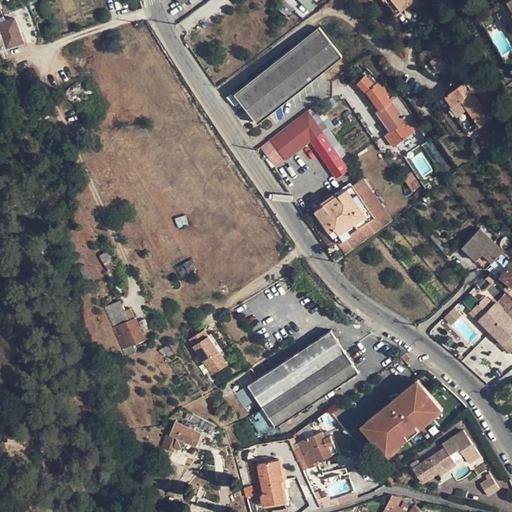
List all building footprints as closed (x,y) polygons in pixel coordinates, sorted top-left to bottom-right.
[(384,0),(396,15),(414,0),(384,0)] [(429,0),(438,16),(439,14),(441,13),(442,13),(446,13),(438,0),(429,0)] [(289,18),(294,12),(285,4),(280,10),(289,18)] [(0,50),(23,42),(15,18),(0,23),(0,16),(3,16),(0,9),(0,50)] [(303,14),(299,11),(297,14),(303,19),(310,14),(307,11),(303,14)] [(258,123),(342,57),(318,27),(235,93),(258,123)] [(467,68),(459,74),(467,85),(475,79),(467,68)] [(490,118),(467,85),(459,74),(448,82),(453,91),(446,96),(452,105),(451,107),(469,132),(490,118)] [(357,84),(361,89),(365,93),(366,92),(375,104),(379,109),(375,112),(390,131),(403,121),(408,126),(413,119),(396,97),(390,101),(386,96),(388,94),(378,81),(376,83),(370,76),(367,78),(364,76),(357,84)] [(372,106),(375,104),(366,92),(365,93),(361,89),(359,90),(372,106)] [(305,112),(270,140),(286,161),(321,133),(305,112)] [(418,145),(426,139),(421,131),(423,130),(419,124),(409,131),(418,145)] [(430,125),(423,130),(421,131),(426,139),(427,140),(437,134),(430,125)] [(480,140),(485,147),(492,142),(487,136),(480,140)] [(407,183),(406,184),(411,191),(418,186),(409,173),(404,178),(407,183)] [(373,214),(383,207),(364,179),(354,186),(373,214)] [(374,216),(373,214),(354,186),(352,184),(315,210),(323,222),(315,228),(329,248),(374,216)] [(176,215),(180,224),(189,218),(183,211),(176,215)] [(481,230),(477,233),(489,245),(493,241),(481,230)] [(476,260),(489,245),(477,233),(464,247),(476,260)] [(485,270),(496,260),(504,253),(493,241),(489,245),(476,260),(485,270)] [(104,258),(105,258),(111,269),(117,266),(112,255),(113,254),(109,246),(100,249),(104,258)] [(511,261),(511,260),(504,253),(496,260),(506,268),(511,261)] [(192,255),(185,259),(188,263),(180,268),(183,273),(197,265),(192,255)] [(81,266),(83,271),(86,280),(93,278),(87,264),(81,266)] [(511,272),(506,268),(500,277),(511,285),(511,272)] [(87,281),(86,280),(83,271),(78,273),(81,283),(87,281)] [(497,282),(490,275),(486,279),(493,286),(497,282)] [(471,311),(490,331),(508,314),(503,309),(505,306),(498,299),(496,302),(488,294),(478,304),(471,311)] [(470,311),(471,311),(478,304),(471,296),(463,303),(470,311)] [(105,307),(114,327),(129,320),(125,311),(120,300),(105,307)] [(131,309),(125,311),(129,320),(135,318),(131,309)] [(511,350),(511,318),(508,314),(490,331),(510,352),(511,350)] [(135,317),(135,318),(129,320),(114,327),(112,328),(125,356),(136,351),(133,345),(145,338),(135,317)] [(188,340),(210,376),(227,366),(205,329),(188,340)] [(248,385),(262,406),(263,406),(298,382),(345,351),(331,330),(248,385)] [(245,338),(235,344),(248,361),(257,354),(245,338)] [(359,372),(345,351),(298,382),(263,406),(262,406),(276,427),(359,372)] [(419,379),(362,425),(387,456),(444,410),(419,379)] [(170,433),(167,432),(161,447),(173,452),(175,448),(178,449),(181,448),(184,440),(196,444),(202,429),(211,434),(216,424),(189,412),(184,424),(175,421),(170,433)] [(299,441),(302,447),(306,457),(310,466),(320,463),(318,459),(332,454),(329,445),(333,443),(330,434),(325,436),(323,432),(299,441)] [(299,441),(292,444),(294,450),(302,447),(299,441)] [(294,450),(299,460),(306,457),(302,447),(294,450)] [(423,483),(438,473),(446,468),(455,462),(446,447),(413,468),(423,483)] [(169,462),(171,455),(157,449),(155,456),(169,462)] [(279,458),(267,461),(258,463),(262,481),(262,484),(264,493),(261,494),(263,502),(256,503),(257,510),(267,509),(266,505),(285,501),(281,480),(284,480),(279,458)] [(255,470),(253,459),(247,460),(249,471),(255,470)] [(257,459),(253,459),(255,470),(257,482),(262,481),(258,463),(257,459)] [(459,467),(455,462),(446,468),(448,471),(449,474),(459,467)] [(257,482),(255,470),(249,471),(251,484),(257,482)] [(486,496),(498,490),(492,475),(479,480),(486,496)] [(254,495),(261,494),(264,493),(262,484),(252,486),(254,495)] [(349,492),(337,496),(339,504),(357,498),(355,491),(352,493),(350,493),(349,492)] [(313,493),(305,497),(310,506),(317,503),(313,493)] [(392,494),(382,511),(422,511),(420,510),(421,509),(414,504),(413,505),(409,511),(400,507),(398,505),(402,497),(392,494)] [(404,500),(400,507),(409,511),(413,505),(404,500)]
